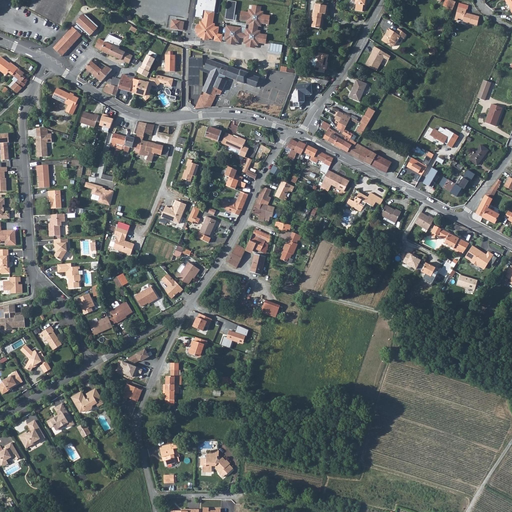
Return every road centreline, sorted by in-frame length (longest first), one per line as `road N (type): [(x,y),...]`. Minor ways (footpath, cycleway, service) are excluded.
road 1 (residential): [(40,78),(22,128),(31,265),(58,298),(91,365)]
road 2 (tertiary): [(56,68),(135,114),(237,116),(286,130)]
road 3 (residential): [(183,313),(236,233),(286,130)]
road 4 (tertiary): [(299,134),(462,218)]
road 5 (residential): [(299,134),(386,0)]
road 6 (residential): [(139,441),(138,418),(183,313)]
